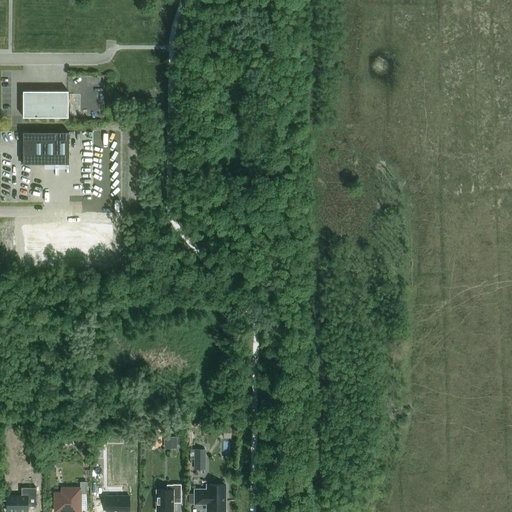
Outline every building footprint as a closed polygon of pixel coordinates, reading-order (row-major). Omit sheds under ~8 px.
[(23,117),(32,117),(68,117),(68,90),(23,91),(23,117)] [(23,132),(23,164),(69,164),(69,132),(23,132)] [(79,251),(79,258),(111,258),(111,228),(79,228),(79,235),(72,235),(71,228),(29,228),(29,236),(31,236),(31,258),(72,258),(72,251),(79,251)] [(164,436),(164,444),(176,444),(176,436),(164,436)] [(205,469),(205,449),(195,449),(195,469),(205,469)] [(55,492),(55,511),(81,511),(81,493),(87,493),(87,481),(80,481),(80,487),(68,487),(68,492),(55,492)] [(156,489),(156,511),(174,511),(174,502),(174,497),(181,497),(181,483),(173,483),(173,484),(167,484),(167,489),(156,489)] [(225,511),(225,484),(208,484),(208,489),(195,489),(195,504),(208,504),(208,511),(212,511),(220,511),(221,511),(225,511)] [(6,495),(6,511),(28,511),(28,496),(37,496),(37,487),(21,487),(21,495),(6,495)] [(107,496),(106,511),(129,511),(130,496),(107,496)]
